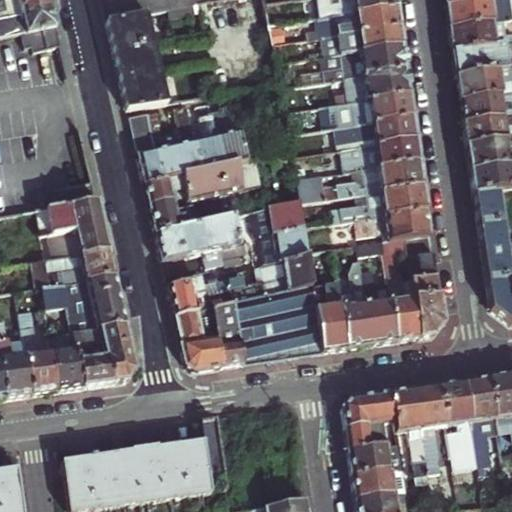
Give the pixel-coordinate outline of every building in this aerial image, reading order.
[(10,21),(52,11),(49,1),(48,0),(15,0),(5,2),(10,21)] [(214,5),(212,0),(102,0),(100,1),(101,4),(106,27),(147,19),(173,13),(214,5)] [(393,1),(392,0),(320,0),(317,1),(320,23),(395,12),(393,1)] [(443,0),(444,1),(445,9),(502,0),(443,0)] [(505,0),(502,0),(445,9),(447,24),(448,31),(487,25),(508,22),(505,0)] [(0,45),(15,41),(24,39),(36,36),(57,31),(55,23),(52,11),(10,21),(0,23),(0,45)] [(322,43),(398,31),(397,27),(395,12),(320,23),(319,23),(320,34),(306,36),(308,45),(322,43)] [(156,61),(153,48),(147,19),(106,27),(109,40),(115,69),(156,61)] [(491,49),(487,25),(448,31),(450,44),(452,55),(491,49)] [(57,31),(36,36),(41,55),(51,53),(62,51),(59,41),(57,31)] [(399,43),(398,31),(322,43),(324,61),(326,61),(400,50),(399,43)] [(34,57),(41,55),(36,36),(24,39),(26,52),(33,51),(34,57)] [(454,70),(456,80),(511,71),(511,45),(491,49),(452,55),(454,70)] [(403,65),(400,50),(326,61),(328,76),(300,80),(302,90),(327,86),(404,74),(403,65)] [(115,69),(119,85),(160,77),(156,61),(115,69)] [(458,96),(459,103),(511,95),(511,71),(456,80),(458,96)] [(327,86),(330,111),(408,98),(406,88),(404,74),(327,86)] [(125,113),(146,110),(164,107),(167,106),(160,77),(119,85),(122,100),(125,113)] [(461,119),(462,126),(511,118),(511,95),(459,103),(461,119)] [(408,98),(330,111),(328,111),(329,117),(336,115),(339,133),(411,122),(410,116),(408,98)] [(187,112),(190,128),(200,126),(196,110),(187,112)] [(190,128),(187,112),(176,114),(180,136),(192,134),(190,128)] [(289,141),(302,139),(299,116),(286,118),(289,141)] [(159,129),(156,117),(148,119),(150,131),(159,129)] [(465,141),(466,148),(511,141),(511,118),(462,126),(465,141)] [(140,176),(143,190),(165,185),(164,177),(159,178),(154,157),(153,155),(150,131),(148,119),(128,123),(140,176)] [(411,122),(339,133),(336,133),(339,155),(415,144),(414,137),(411,122)] [(235,139),(217,143),(223,173),(247,168),(241,137),(235,139)] [(511,141),(466,148),(468,165),(469,173),(508,167),(511,166),(511,141)] [(194,148),(200,178),(219,174),(223,173),(217,143),(210,144),(194,148)] [(415,144),(339,155),(337,155),(340,169),(345,168),(346,176),(350,175),(418,166),(417,160),(415,144)] [(171,153),(178,182),(180,182),(200,178),(194,148),(181,151),(171,153)] [(165,185),(178,182),(171,153),(166,154),(154,157),(159,178),(164,177),(165,185)] [(292,161),(292,159),(271,163),(273,174),(294,170),(292,161)] [(256,166),(247,168),(223,173),(219,174),(224,200),(239,197),(262,192),(256,166)] [(299,207),(365,198),(421,190),(420,185),(418,166),(350,175),(352,186),(322,191),(320,180),(296,183),(299,207)] [(473,196),(498,192),(511,189),(511,174),(509,175),(508,167),(469,173),(472,189),(473,196)] [(200,178),(205,205),(217,202),(224,200),(219,174),(200,178)] [(200,178),(180,182),(185,203),(186,209),(197,206),(205,205),(200,178)] [(148,211),(173,205),(185,203),(180,182),(178,182),(165,185),(143,190),(145,202),(148,211)] [(96,198),(93,186),(80,188),(53,193),(56,212),(97,205),(96,198)] [(322,229),(354,224),(425,214),(424,207),(421,190),(365,198),(367,208),(320,215),(322,229)] [(510,328),(511,327),(511,288),(506,246),(498,192),(473,196),(482,257),(490,312),(510,328)] [(101,223),(97,205),(56,212),(16,218),(20,244),(39,241),(103,231),(101,223)] [(150,222),(175,216),(174,210),(173,205),(148,211),(149,216),(150,222)] [(303,232),(299,209),(269,212),(269,214),(248,219),(252,241),(253,244),(260,243),(273,241),(272,237),(303,234),(303,232)] [(385,236),(386,245),(404,242),(428,239),(427,232),(425,214),(354,224),(357,240),(385,236)] [(188,215),(175,216),(150,222),(153,234),(154,239),(178,233),(195,230),(193,219),(189,215),(188,215)] [(214,226),(220,253),(221,253),(225,270),(242,266),(240,257),(244,256),(246,256),(244,246),(239,247),(236,232),(234,222),(229,223),(214,226)] [(223,268),(220,253),(214,226),(210,227),(196,230),(202,257),(205,271),(214,269),(223,268)] [(195,259),(202,257),(196,230),(195,230),(178,233),(184,261),(195,259)] [(55,264),(109,256),(107,249),(103,231),(39,241),(43,266),(55,264)] [(303,232),(303,234),(305,247),(314,246),(311,231),(303,232)] [(159,264),(160,266),(161,266),(164,280),(186,275),(184,261),(178,233),(154,239),(159,264)] [(303,234),(272,237),(273,241),(260,243),(262,257),(264,268),(306,257),(305,247),(303,234)] [(416,260),(431,258),(428,239),(404,242),(405,252),(407,261),(416,260)] [(382,256),(385,278),(395,346),(409,344),(418,342),(413,304),(404,305),(400,274),(391,254),(405,252),(404,242),(386,245),(381,246),(382,256)] [(381,246),(356,250),(358,260),(382,256),(381,246)] [(333,263),(358,260),(356,250),(331,254),(333,263)] [(35,294),(43,293),(115,282),(113,275),(109,256),(55,264),(57,276),(45,278),(43,266),(30,268),(35,294)] [(262,300),(311,288),(306,257),(264,268),(261,268),(261,270),(256,272),(262,300)] [(441,326),(431,258),(416,260),(420,283),(415,283),(414,276),(409,277),(413,304),(418,342),(432,340),(434,338),(441,326)] [(395,346),(385,278),(373,280),(372,269),(359,271),(365,310),(367,309),(371,330),(367,331),(369,350),(385,347),(395,346)] [(365,310),(359,271),(348,273),(349,284),(336,286),(336,288),(346,353),(361,351),(369,350),(367,331),(371,330),(367,309),(365,310)] [(198,288),(197,282),(165,290),(166,294),(167,298),(199,290),(241,280),(240,278),(198,288)] [(196,315),(211,312),(246,304),(241,280),(199,290),(167,298),(170,313),(172,321),(196,315)] [(115,282),(43,293),(50,341),(56,340),(63,339),(72,338),(91,336),(101,334),(125,331),(121,310),(115,282)] [(262,300),(246,304),(211,312),(214,331),(216,342),(220,372),(271,364),(282,362),(321,357),(312,292),(311,288),(262,300)] [(336,288),(312,292),(321,357),(337,354),(346,353),(336,288)] [(205,332),(214,331),(211,312),(196,315),(200,331),(205,329),(205,332)] [(208,373),(220,372),(216,342),(203,344),(200,331),(196,315),(172,321),(183,371),(192,376),(208,373)] [(56,375),(53,356),(52,356),(37,357),(31,316),(20,318),(25,357),(31,400),(47,397),(55,396),(53,376),(56,375)] [(21,401),(31,400),(25,357),(11,359),(5,328),(0,328),(0,371),(4,403),(21,401)] [(134,375),(125,331),(101,334),(103,346),(106,362),(112,388),(126,386),(131,379),(134,375)] [(93,348),(91,336),(72,338),(75,350),(93,348)] [(72,394),(84,392),(75,350),(72,338),(63,339),(65,354),(53,356),(56,375),(53,376),(55,396),(72,394)] [(75,350),(84,392),(101,389),(112,388),(106,362),(96,363),(93,348),(75,350)] [(511,379),(504,381),(489,383),(494,423),(497,438),(511,436),(511,439),(511,379)] [(494,423),(489,383),(476,385),(463,387),(467,410),(469,410),(472,427),(470,427),(477,471),(477,474),(484,473),(490,472),(486,442),(497,441),(497,438),(494,423)] [(454,388),(440,390),(446,430),(457,429),(458,435),(447,437),(453,475),(477,471),(470,427),(472,427),(469,410),(467,410),(463,387),(454,388)] [(429,392),(413,394),(416,417),(420,416),(423,434),(421,436),(428,479),(441,477),(435,432),(446,430),(440,390),(429,392)] [(405,396),(391,398),(395,427),(397,438),(409,436),(415,481),(428,479),(421,436),(423,434),(420,416),(416,417),(413,394),(405,396)] [(342,412),(348,456),(382,451),(379,430),(395,427),(391,398),(372,401),(350,404),(342,412)] [(222,476),(214,424),(198,426),(201,444),(206,478),(222,476)] [(184,446),(174,448),(182,497),(208,493),(206,478),(201,444),(184,446)] [(182,497),(174,448),(163,450),(151,452),(158,501),(182,497)] [(350,465),(352,480),(402,473),(398,448),(391,449),(382,451),(348,456),(350,465)] [(158,501),(151,452),(140,453),(127,455),(135,504),(158,501)] [(135,504),(127,455),(115,457),(103,459),(111,508),(135,504)] [(111,508),(103,459),(92,460),(79,462),(87,511),(111,508)] [(84,511),(87,511),(79,462),(69,464),(56,465),(62,511),(84,511)] [(0,474),(0,511),(21,511),(16,472),(0,474)] [(402,473),(352,480),(354,491),(356,505),(406,498),(402,473)] [(484,473),(477,474),(478,481),(485,480),(484,473)] [(408,511),(406,498),(356,505),(356,511),(408,511)]
